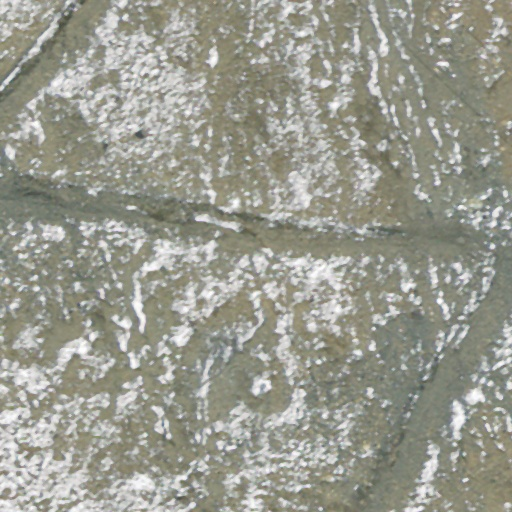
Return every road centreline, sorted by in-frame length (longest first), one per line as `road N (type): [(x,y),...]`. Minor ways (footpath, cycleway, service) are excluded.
road 1 (track): [(0,195),(336,243),(474,239),(497,271),(356,511)]
road 2 (track): [(95,0),(0,94)]
